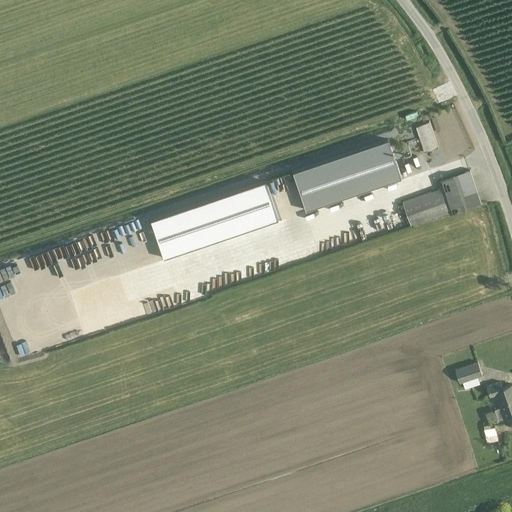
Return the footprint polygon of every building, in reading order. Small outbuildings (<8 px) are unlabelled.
[(429,121),(416,125),(424,152),(438,147),(429,121)] [(306,210),(402,177),(389,138),(293,171),(306,210)] [(450,214),(466,209),(482,203),(470,169),(454,175),(438,181),(441,188),(402,201),(411,225),(449,211),(450,214)] [(275,219),(261,182),(185,208),(197,246),(275,219)] [(408,224),(404,213),(387,219),(391,231),(408,224)] [(389,231),(385,220),(374,224),(378,235),(389,231)] [(479,384),(477,377),(482,375),(478,361),(455,369),(459,383),(463,382),(465,389),(479,384)] [(511,384),(503,388),(501,381),(487,386),(490,396),(496,394),(500,407),(495,409),(498,419),(504,418),(504,419),(507,418),(508,420),(511,418),(511,384)] [(490,425),(484,426),(484,429),(486,436),(496,433),(494,427),(491,428),(490,425)]
